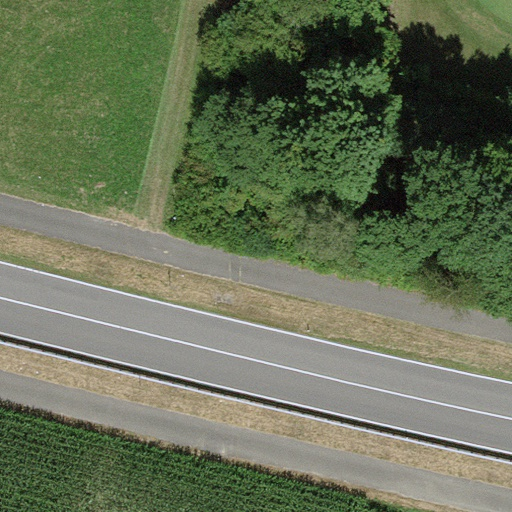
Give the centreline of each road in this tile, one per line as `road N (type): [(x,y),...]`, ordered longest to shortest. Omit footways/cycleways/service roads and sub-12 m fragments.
road 1 (primary): [(511,417),(0,294)]
road 2 (track): [(511,341),(0,225)]
road 3 (track): [(0,390),(506,511)]
